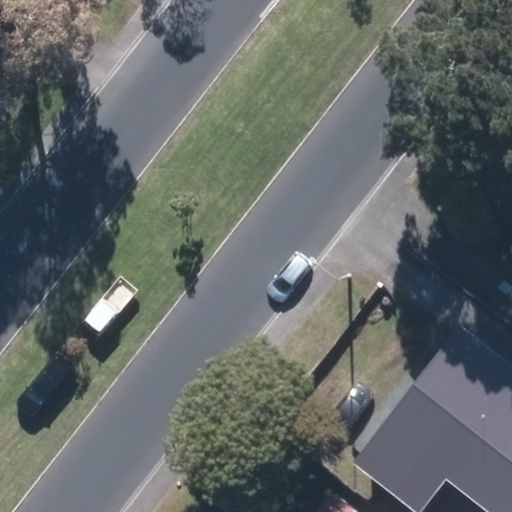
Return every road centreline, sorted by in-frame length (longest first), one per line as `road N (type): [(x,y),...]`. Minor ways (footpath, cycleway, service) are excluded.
road 1 (secondary): [(479,0),(74,511)]
road 2 (secondary): [(0,292),(228,0)]
